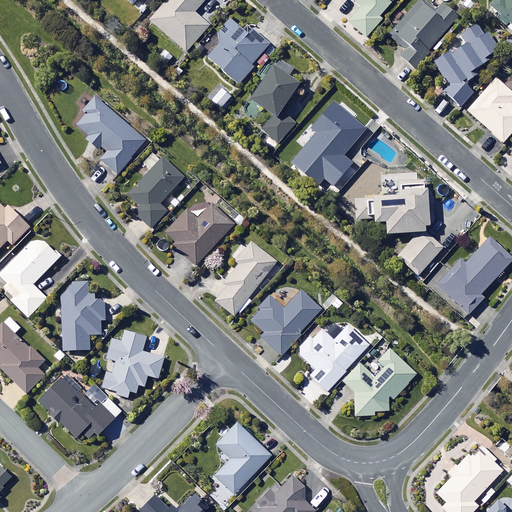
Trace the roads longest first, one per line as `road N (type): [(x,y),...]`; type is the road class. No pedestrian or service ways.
road 1 (residential): [(0,78),(100,232),(228,359)]
road 2 (residential): [(276,0),(511,206)]
road 3 (residential): [(84,499),(228,359)]
road 4 (residential): [(393,456),(422,432),(511,320)]
road 5 (residential): [(228,359),(326,448),(359,463)]
